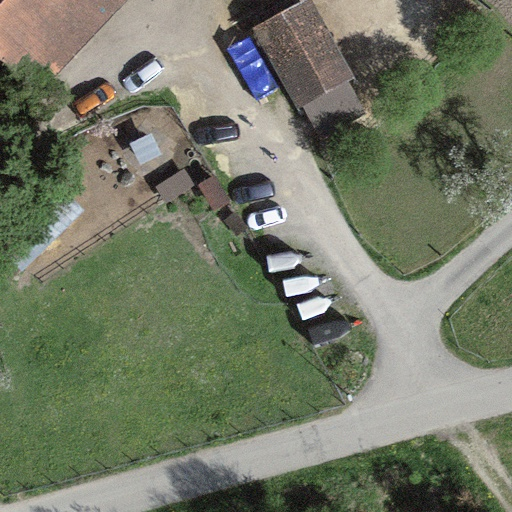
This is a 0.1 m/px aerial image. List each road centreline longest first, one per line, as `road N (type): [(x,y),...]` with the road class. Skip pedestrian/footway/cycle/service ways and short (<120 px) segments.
road 1 (residential): [(70,511),(438,409)]
road 2 (residential): [(438,409),(389,340),(511,226)]
road 3 (track): [(0,161),(75,107),(162,0)]
